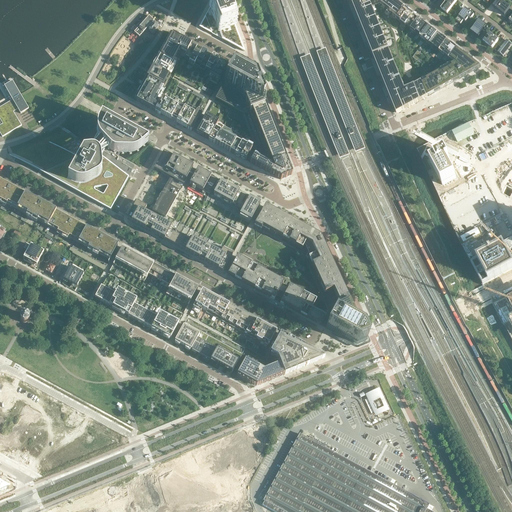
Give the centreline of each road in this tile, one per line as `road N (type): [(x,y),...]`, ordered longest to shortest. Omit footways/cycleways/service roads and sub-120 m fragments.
road 1 (residential): [(109,232),(311,340),(315,330),(116,220)]
road 2 (residential): [(0,256),(238,387),(244,403)]
road 3 (residential): [(116,220),(5,164),(4,174),(109,232)]
road 4 (secondary): [(474,511),(395,349)]
road 5 (secondary): [(388,353),(466,511)]
road 6 (secondary): [(314,196),(384,344)]
road 7 (residential): [(135,449),(130,436),(0,364)]
road 8 (secondary): [(391,339),(325,192)]
road 9 (residential): [(402,123),(484,169),(511,221)]
road 10 (residential): [(402,123),(394,126),(342,0)]
road 11 (secondary): [(261,62),(313,194)]
road 12 (secondary): [(324,189),(272,58)]
road 13 (tertiary): [(511,278),(391,339)]
road 14 (tertiary): [(395,349),(511,285)]
road 15 (residential): [(163,139),(279,201)]
road 16 (residential): [(163,139),(115,112),(122,100),(169,126)]
road 17 (residential): [(403,0),(500,74)]
